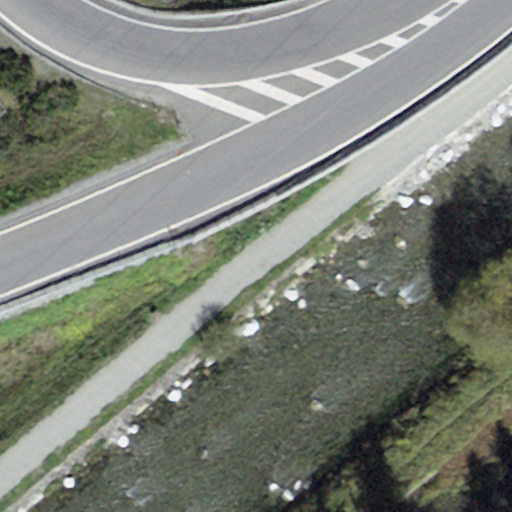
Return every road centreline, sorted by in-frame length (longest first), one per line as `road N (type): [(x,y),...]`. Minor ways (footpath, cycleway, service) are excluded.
road 1 (primary): [(0,264),(299,140),(447,50),(488,0)]
road 2 (primary): [(402,0),(307,43),(207,59),(152,57),(101,42),(22,0)]
